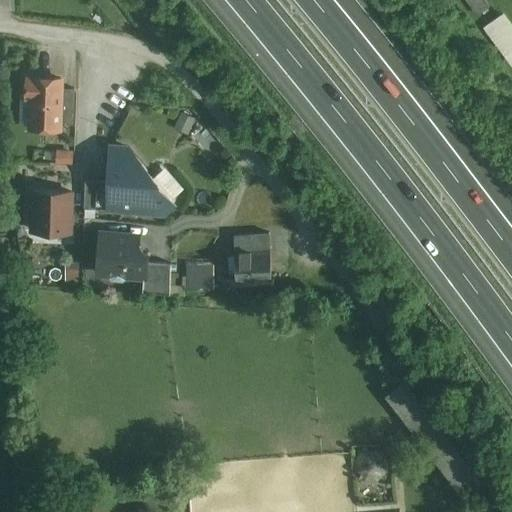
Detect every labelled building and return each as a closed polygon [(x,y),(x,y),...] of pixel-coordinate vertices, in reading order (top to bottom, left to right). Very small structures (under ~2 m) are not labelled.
[(464,0),(477,17),(490,8),(484,0),(464,0)] [(511,25),(503,13),(484,27),(511,65),(511,25)] [(61,78),(28,77),(27,96),(33,96),(32,127),(59,128),(60,123),(61,87),(61,78)] [(75,88),(61,87),(60,123),(76,124),(77,90),(75,88)] [(127,146),(111,146),(110,180),(109,208),(165,213),(174,200),(127,146)] [(97,179),(86,178),(85,205),(96,205),(97,179)] [(110,180),(97,179),(96,205),(96,207),(109,208),(110,180)] [(71,191),(34,190),(33,230),(70,231),(71,191)] [(139,235),(101,232),(99,267),(104,267),(113,278),(123,279),(128,274),(145,276),(146,276),(147,261),(148,251),(145,251),(137,242),(139,241),(139,235)] [(269,234),(234,235),(235,252),(270,250),(269,234)] [(270,250),(235,252),(236,284),(271,283),(270,250)] [(171,262),(147,261),(146,276),(145,276),(143,291),(170,293),(171,262)] [(213,264),(188,264),(188,289),(213,288),(213,264)] [(404,384),(388,397),(450,478),(466,465),(404,384)] [(390,473),(390,452),(361,452),(361,474),(390,473)]
